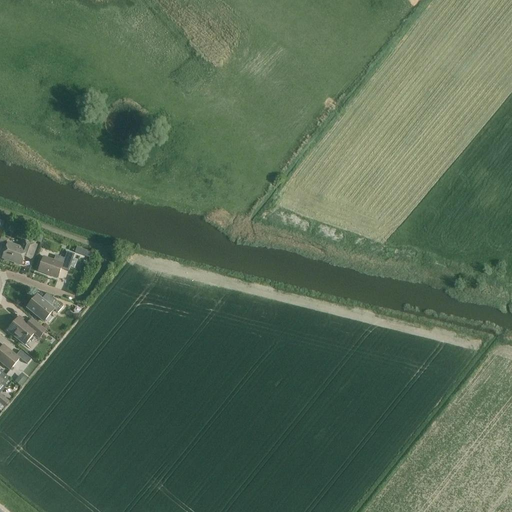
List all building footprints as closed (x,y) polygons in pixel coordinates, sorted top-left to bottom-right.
[(8,238),(2,236),(0,240),(0,244),(5,246),(8,238)] [(31,260),(36,246),(23,241),(20,248),(8,244),(6,249),(1,247),(0,251),(0,255),(3,257),(3,259),(21,266),(24,258),(31,260)] [(54,261),(44,257),(38,272),(58,279),(61,269),(68,272),(75,255),(67,252),(65,259),(56,256),(54,261)] [(37,296),(27,308),(44,322),(54,310),(58,313),(63,307),(47,294),(42,300),(37,296)] [(19,318),(8,331),(25,345),(34,334),(40,339),(46,331),(32,320),(28,325),(19,318)] [(16,356),(4,346),(0,350),(0,362),(10,371),(20,359),(27,365),(31,360),(20,351),(16,356)] [(0,370),(0,384),(2,382),(6,385),(10,379),(0,370)] [(8,384),(3,388),(13,399),(17,395),(8,384)] [(0,395),(0,403),(4,407),(9,402),(0,395)]
